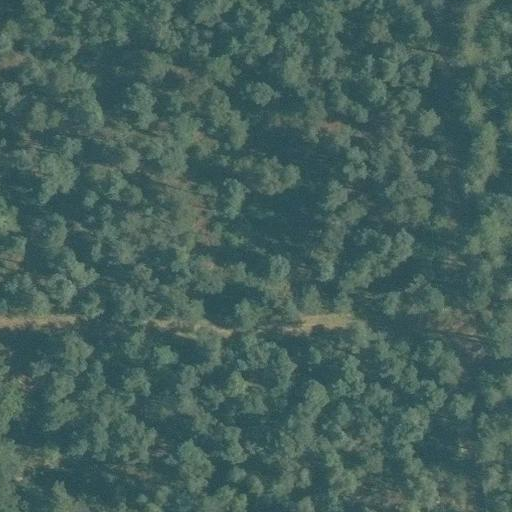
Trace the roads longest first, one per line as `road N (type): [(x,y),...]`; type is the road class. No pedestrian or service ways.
road 1 (track): [(423,0),(463,511)]
road 2 (track): [(511,323),(0,322)]
